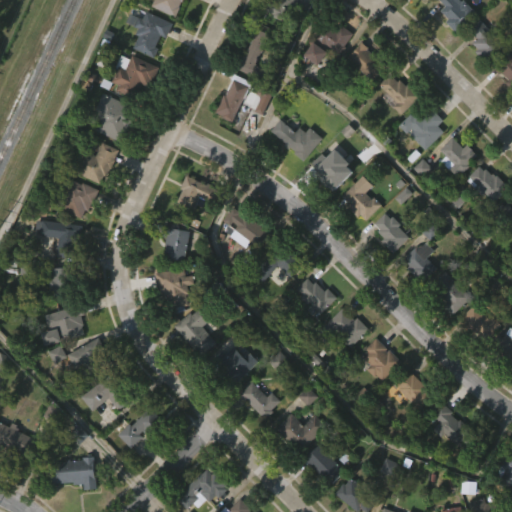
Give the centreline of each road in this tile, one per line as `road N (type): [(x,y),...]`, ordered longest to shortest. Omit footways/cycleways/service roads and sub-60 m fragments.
road 1 (residential): [(171,128),(285,194),(489,399),(511,412)]
road 2 (residential): [(122,249),(121,296),(153,356),(307,511)]
road 3 (residential): [(122,249),(230,0)]
road 4 (residential): [(371,0),(511,135)]
road 5 (residential): [(125,511),(215,421)]
